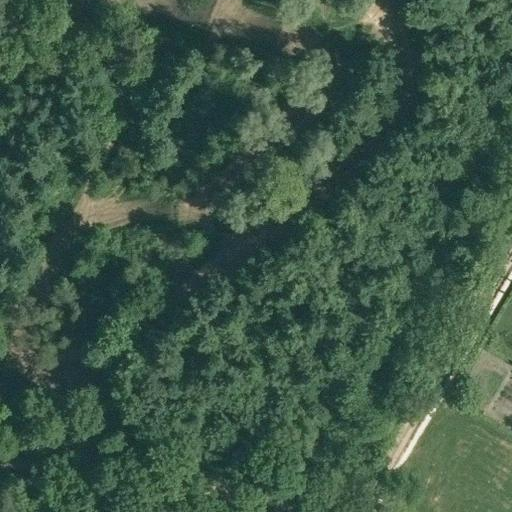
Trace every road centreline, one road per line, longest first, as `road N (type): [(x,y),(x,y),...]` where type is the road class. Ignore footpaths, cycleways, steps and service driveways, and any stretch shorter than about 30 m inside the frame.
road 1 (track): [(9,325),(47,362),(74,366),(110,343),(369,112),(386,62),(382,0)]
road 2 (track): [(70,0),(115,72),(90,167),(99,185),(119,194),(189,193),(306,80),(311,12),(367,0)]
road 3 (track): [(0,338),(99,185),(118,177),(219,0)]
road 4 (track): [(348,511),(0,459)]
road 5 (track): [(511,249),(363,511)]
